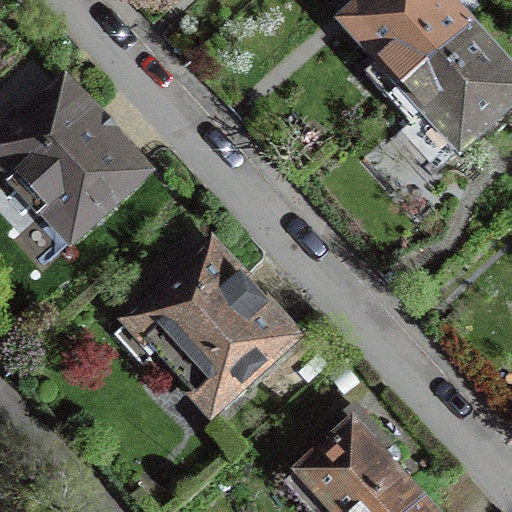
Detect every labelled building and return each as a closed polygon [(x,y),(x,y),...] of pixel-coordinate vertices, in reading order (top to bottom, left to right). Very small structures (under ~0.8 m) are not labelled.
[(371,0),(345,24),(380,61),(366,74),(388,99),(467,28),(441,0),(371,0)] [(0,73),(24,52),(0,24),(0,73)] [(511,77),(467,28),(388,99),(411,123),(402,131),(436,168),(458,148),(460,150),(509,106),(511,102),(511,77)] [(65,82),(0,140),(0,161),(13,176),(7,181),(37,215),(44,210),(71,239),(146,172),(99,120),(65,82)] [(128,322),(114,334),(142,364),(156,352),(211,412),(216,408),(225,408),(245,390),(246,381),(295,337),(248,285),(212,245),(127,320),(128,322)] [(331,441),(285,482),(311,511),(314,511),(325,502),(333,511),(411,511),(423,502),(381,455),(393,445),(363,412),(357,418),(353,413),(348,408),(322,432),(331,441)] [(432,511),(423,502),(411,511),(432,511)]
